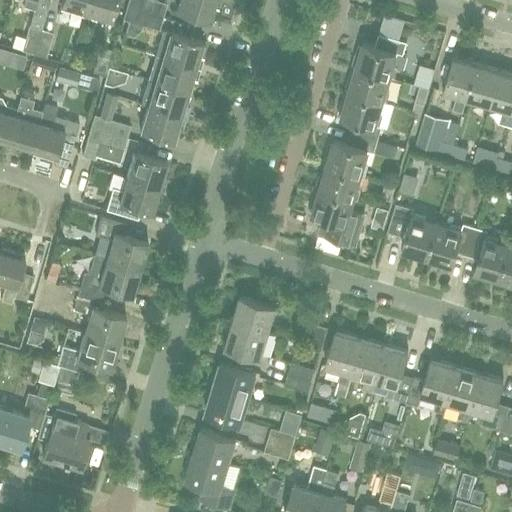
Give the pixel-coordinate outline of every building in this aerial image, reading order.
[(24,0),(23,5),(34,8),(36,0),(24,0)] [(85,11),(88,0),(62,0),(61,4),(85,11)] [(88,0),(85,11),(110,19),(115,0),(88,0)] [(138,9),(140,0),(128,0),(123,19),(134,22),(138,9)] [(140,0),(138,9),(163,17),(167,3),(157,0),(140,0)] [(218,7),(219,0),(178,0),(176,8),(209,18),(213,5),(218,7)] [(159,29),(163,17),(138,9),(134,22),(159,29)] [(33,53),(41,29),(29,25),(22,44),(13,42),(12,47),(33,53)] [(148,55),(154,30),(142,27),(136,52),(148,55)] [(53,33),(41,29),(33,53),(49,58),(46,57),(53,33)] [(202,42),(169,32),(162,29),(155,54),(200,67),(203,55),(199,53),(202,42)] [(402,54),(406,41),(378,33),(375,45),(362,42),(355,66),(389,77),(397,52),(402,54)] [(113,50),(100,46),(93,71),(105,75),(106,74),(113,50)] [(46,67),(49,58),(33,53),(30,62),(46,67)] [(196,79),(200,67),(155,54),(148,78),(188,90),(192,77),(196,79)] [(462,110),(476,62),(453,55),(442,90),(457,94),(453,108),(462,110)] [(489,104),(499,69),(476,62),(462,110),(463,111),(467,97),(489,104)] [(382,100),(389,77),(355,66),(348,90),(382,100)] [(508,124),(511,111),(511,72),(499,69),(489,104),(502,108),(499,121),(508,124)] [(185,101),(188,90),(148,78),(147,79),(148,79),(145,90),(151,92),(148,104),(186,115),(189,103),(185,101)] [(415,102),(424,104),(429,88),(419,86),(415,102)] [(375,125),(382,100),(348,90),(340,115),(353,119),(349,130),(377,139),(380,127),(375,125)] [(7,141),(20,96),(16,109),(6,106),(2,98),(0,97),(0,143),(6,145),(7,141)] [(29,152),(44,103),(41,111),(31,108),(33,100),(20,96),(7,141),(18,144),(17,149),(29,152)] [(120,120),(129,123),(135,102),(127,99),(120,120)] [(72,147),(79,122),(66,118),(54,115),(57,107),(44,103),(29,152),(30,152),(31,148),(43,151),(42,156),(53,159),(55,155),(56,155),(59,143),(72,147)] [(182,127),(186,115),(148,104),(141,129),(174,138),(177,126),(182,127)] [(416,144),(448,154),(452,142),(444,140),(450,119),(425,112),(416,144)] [(102,130),(106,117),(94,114),(82,155),(94,159),(102,130)] [(127,137),(131,125),(106,117),(102,130),(127,137)] [(99,142),(123,149),(127,137),(102,130),(94,159),(99,142)] [(373,151),(377,139),(349,130),(346,142),(334,138),(326,163),(360,174),(368,149),(373,151)] [(467,147),(452,142),(448,154),(465,159),(467,147)] [(496,169),(499,157),(497,157),(498,151),(483,147),(478,145),(477,145),(472,161),(472,162),(496,169)] [(134,151),(126,176),(164,187),(168,175),(163,173),(167,161),(134,151)] [(511,154),(511,160),(499,157),(496,169),(510,173),(511,173),(511,151),(511,152),(511,154)] [(353,197),(360,174),(326,163),(319,187),(353,197)] [(161,198),(164,187),(126,176),(119,200),(152,210),(156,197),(161,198)] [(385,181),(381,197),(390,200),(394,184),(385,181)] [(78,187),(76,199),(101,204),(103,191),(78,187)] [(356,243),(364,214),(350,210),(353,197),(319,187),(312,213),(324,216),(321,228),(319,233),(356,243)] [(427,256),(437,222),(412,215),(414,209),(396,203),(388,231),(405,236),(402,248),(427,256)] [(112,238),(106,256),(140,266),(148,241),(123,233),(126,222),(101,215),(96,233),(112,238)] [(466,254),(474,226),(463,223),(461,230),(437,222),(427,256),(452,263),(455,251),(466,254)] [(499,277),(509,244),(486,237),(488,230),(474,226),(466,254),(478,258),(475,270),(499,277)] [(511,237),(510,244),(509,244),(499,277),(511,281),(511,237)] [(2,248),(1,252),(0,253),(0,280),(5,282),(1,299),(11,302),(13,295),(14,295),(26,299),(33,275),(22,272),(25,260),(13,256),(14,252),(2,248)] [(132,293),(140,266),(106,256),(94,253),(88,272),(84,271),(79,288),(104,296),(107,285),(132,293)] [(101,307),(104,296),(79,288),(73,307),(89,312),(84,331),(117,341),(126,314),(101,307)] [(240,295),(233,320),(268,330),(276,305),(240,295)] [(261,356),(268,330),(233,320),(225,346),(261,356)] [(328,327),(312,322),(305,346),(320,351),(328,327)] [(350,371),(360,336),(336,329),(325,364),(342,370),(339,380),(335,392),(346,396),(349,383),(353,372),(350,371)] [(110,366),(117,341),(84,331),(78,349),(62,344),(56,363),(82,371),(85,359),(110,366)] [(373,378),(384,343),(360,336),(350,371),(353,372),(366,376),(362,388),(373,391),(376,380),(373,378)] [(408,350),(384,343),(373,378),(376,380),(390,384),(387,395),(406,401),(413,376),(401,373),(408,350)] [(445,400),(456,364),(431,357),(425,380),(413,376),(406,401),(418,404),(421,393),(437,398),(434,409),(444,412),(448,401),(445,400)] [(220,361),(213,386),(249,397),(256,372),(220,361)] [(291,361),(288,373),(312,380),(315,368),(291,361)] [(468,407),(479,371),(456,364),(445,400),(448,401),(461,405),(458,416),(468,419),(471,408),(468,407)] [(504,379),(479,371),(468,407),(471,408),(485,413),(482,423),(501,429),(508,405),(497,402),(504,379)] [(308,392),(312,380),(288,373),(284,385),(308,392)] [(241,423),(249,397),(213,386),(205,412),(241,423)] [(39,428),(49,398),(28,392),(22,411),(0,404),(0,440),(20,446),(27,424),(39,428)] [(511,406),(508,405),(501,429),(511,432),(511,406)] [(80,465),(89,437),(83,435),(86,423),(54,413),(42,453),(80,465)] [(201,427),(193,453),(228,463),(236,437),(201,427)] [(271,427),(268,439),(292,446),(296,434),(271,427)] [(372,442),(358,438),(350,467),(363,471),(372,442)] [(289,458),(292,446),(268,439),(264,451),(289,458)] [(439,453),(456,458),(461,445),(443,439),(439,453)] [(221,487),(228,463),(193,453),(186,478),(209,485),(205,499),(229,506),(233,491),(221,487)] [(313,511),(327,469),(315,465),(308,487),(293,483),(284,511),(313,511)] [(342,511),(346,499),(332,494),(339,472),(327,469),(313,511),(342,511)] [(270,475),(265,492),(276,495),(277,496),(282,479),(270,475)] [(392,502),(396,490),(384,486),(381,499),(392,502)] [(404,511),(410,493),(398,489),(397,489),(396,490),(392,502),(393,502),(390,511),(389,511),(404,511)] [(481,511),(483,505),(479,504),(482,495),(472,492),(470,501),(466,511),(481,511)] [(466,511),(470,501),(460,498),(457,497),(452,511),(466,511)]
